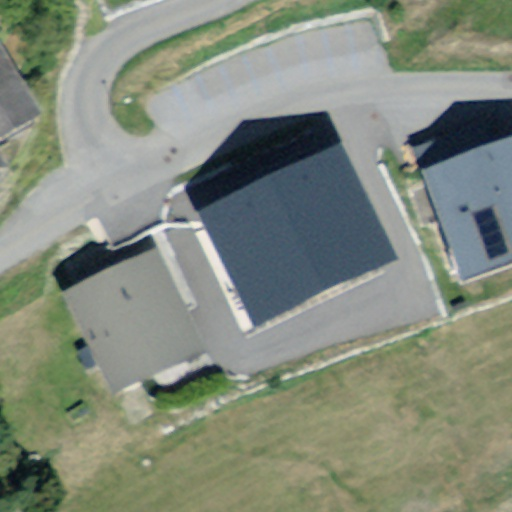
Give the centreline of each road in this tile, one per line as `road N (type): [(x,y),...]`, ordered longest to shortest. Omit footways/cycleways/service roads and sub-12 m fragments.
road 1 (residential): [(100,189),(249,118),(378,90),(511,95)]
road 2 (residential): [(251,0),(149,43),(93,82),(100,189)]
